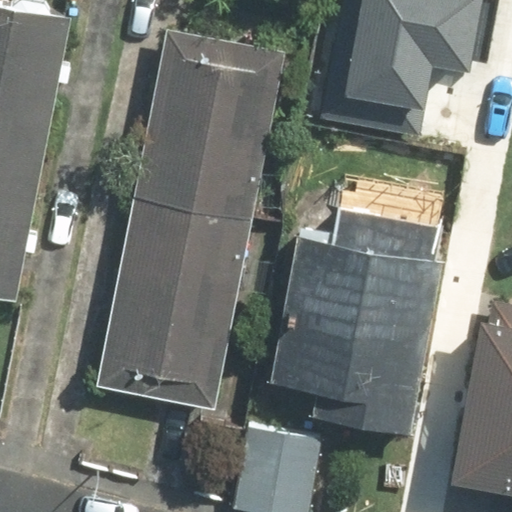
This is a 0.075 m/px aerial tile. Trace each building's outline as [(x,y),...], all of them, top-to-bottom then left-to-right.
[(0,0),(0,312),(4,314),(12,273),(31,276),(39,232),(20,228),(47,86),(66,90),(72,56),(59,53),(67,10),(12,0),(0,0)] [(278,45),(161,24),(96,385),(213,407),(278,45)] [(400,438),(436,229),(331,211),(326,240),(290,233),(262,398),(308,406),(305,422),(400,438)] [(485,320),(459,315),(433,480),(511,493),(507,511),(511,511),(511,298),(489,295),(485,320)] [(308,511),(322,436),(241,423),(226,508),(248,511),(308,511)]
